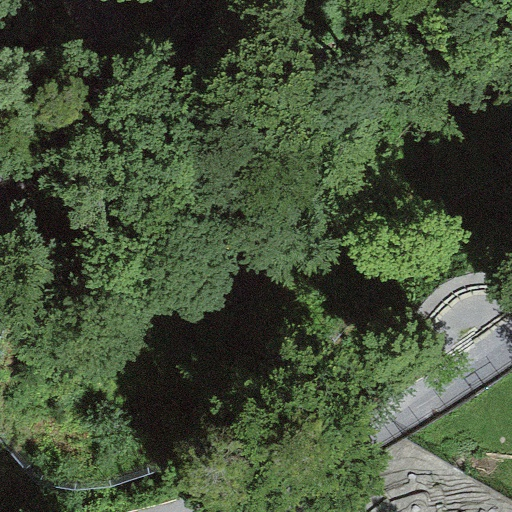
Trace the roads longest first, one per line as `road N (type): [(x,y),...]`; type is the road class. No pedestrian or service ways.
road 1 (track): [(209,511),(287,487),(511,340)]
road 2 (track): [(85,0),(96,70),(0,214)]
